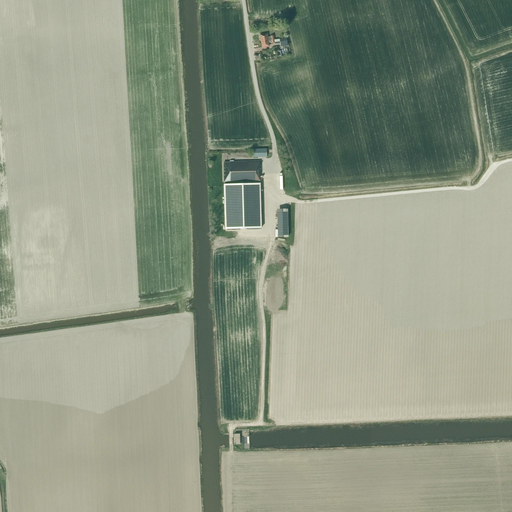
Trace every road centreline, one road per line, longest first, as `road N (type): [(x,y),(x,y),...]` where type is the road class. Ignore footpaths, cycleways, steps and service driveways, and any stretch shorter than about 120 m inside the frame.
road 1 (track): [(273,226),(262,275),(262,421),(231,428)]
road 2 (unclassified): [(275,148),(243,0)]
